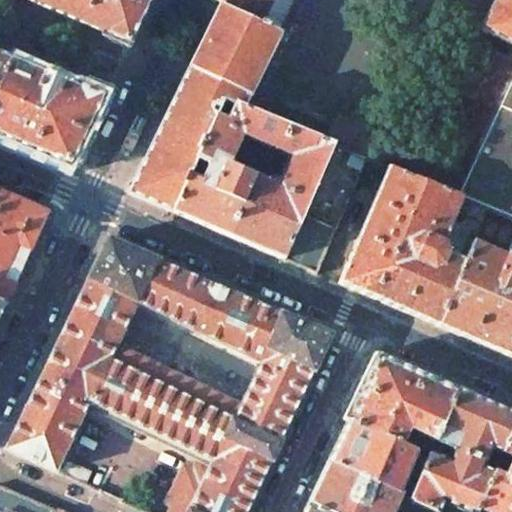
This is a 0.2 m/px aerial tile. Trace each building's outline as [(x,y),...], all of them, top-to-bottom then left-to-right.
[(27,0),(103,33),(102,35),(128,46),(145,12),(150,0),(27,0)] [(212,0),(221,4),(180,86),(128,194),(172,212),(182,191),(188,177),(223,101),(244,109),(281,35),(269,29),(270,24),(262,21),(271,0),(212,0)] [(398,0),(511,59),(511,45),(481,30),(483,25),(435,0),(398,0)] [(511,0),(496,0),(483,25),(481,30),(511,45),(511,0)] [(86,69),(112,80),(121,62),(94,50),(86,69)] [(0,87),(14,60),(0,53),(0,87)] [(0,137),(23,148),(69,168),(97,110),(104,95),(79,85),(78,87),(14,60),(0,87),(0,137)] [(511,76),(456,197),(463,200),(471,203),(488,210),(511,219),(511,76)] [(338,129),(267,99),(260,116),(332,145),(338,129)] [(244,109),(223,101),(188,177),(203,183),(196,198),(182,191),(172,212),(232,238),(282,260),(332,146),(332,145),(260,116),(244,109)] [(315,274),(340,217),(365,160),(332,146),(282,260),(296,266),(315,274)] [(456,197),(388,169),(338,284),(380,302),(437,326),(466,259),(447,251),(442,243),(457,212),(463,200),(456,197)] [(0,193),(0,303),(3,305),(5,306),(26,258),(46,213),(0,193)] [(471,203),(463,200),(457,212),(465,216),(471,203)] [(511,219),(488,210),(474,240),(511,257),(511,219)] [(88,403),(198,456),(192,469),(184,465),(182,466),(165,503),(165,504),(170,507),(168,511),(246,511),(329,335),(210,284),(106,239),(4,449),(55,473),(88,403)] [(511,257),(474,240),(466,259),(437,326),(475,343),(504,355),(511,336),(511,257)] [(421,375),(378,357),(361,392),(347,421),(401,445),(408,429),(434,440),(455,390),(421,375)] [(511,414),(489,404),(455,390),(434,440),(427,456),(410,498),(409,499),(413,501),(436,511),(437,511),(442,502),(462,511),(475,511),(476,511),(477,509),(493,473),(502,453),(511,429),(511,414)] [(401,445),(347,421),(336,444),(327,462),(399,493),(416,451),(401,445)] [(511,511),(511,429),(502,453),(511,457),(511,460),(504,478),(493,473),(477,509),(483,511),(511,511)] [(399,493),(327,462),(316,486),(307,504),(324,511),(392,511),(394,508),(401,494),(399,493)] [(91,473),(72,464),(65,478),(85,487),(91,473)] [(0,511),(60,511),(0,485),(0,511)] [(436,511),(413,501),(407,511),(436,511)]
